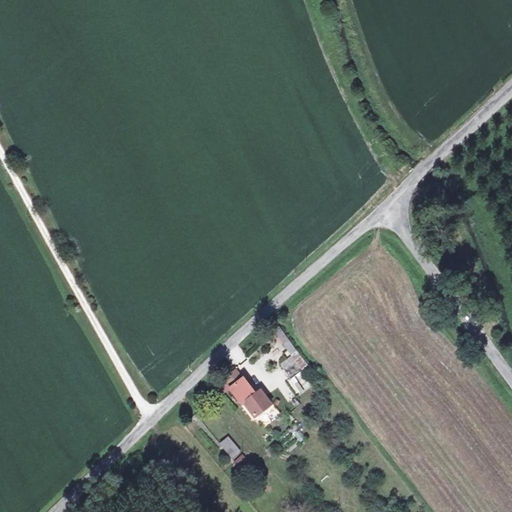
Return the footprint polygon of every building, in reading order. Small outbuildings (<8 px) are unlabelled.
[(226,381),(231,387),(242,378),(237,371),(226,381)] [(296,396),(309,387),(300,372),(286,381),(296,396)] [(259,395),(244,377),(242,378),(231,387),(246,406),(248,404),(259,418),(275,405),(267,396),(263,400),(259,395)] [(264,392),(259,395),(263,400),(267,396),(264,392)] [(240,449),(228,435),(219,443),(230,457),(240,449)] [(238,468),(249,459),(243,453),(233,461),(238,468)]
